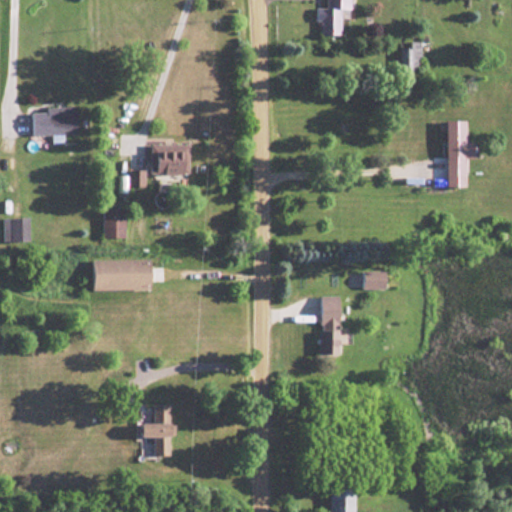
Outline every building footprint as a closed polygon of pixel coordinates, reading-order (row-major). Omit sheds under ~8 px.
[(351,18),(351,0),(327,0),(327,9),(316,9),(316,22),(321,22),(321,35),(342,36),(343,18),(351,18)] [(403,44),(403,71),(422,71),(422,44),(403,44)] [(79,134),(78,108),(30,109),(31,135),(79,134)] [(447,174),(468,174),(468,121),(447,121),(447,174)] [(151,144),(151,175),(189,175),(189,144),(151,144)] [(506,171),(505,158),(485,158),(485,172),(506,171)] [(142,186),(142,170),(126,170),(126,186),(142,186)] [(100,238),(122,237),(121,209),(99,209),(100,238)] [(1,241),(30,241),(30,219),(1,219),(1,241)] [(154,289),(154,259),(91,259),(91,289),(154,289)] [(389,288),(389,271),(361,271),(361,288),(389,288)] [(321,353),(343,353),(343,296),(322,296),(321,353)] [(155,423),(146,423),(146,437),(154,437),(154,455),(173,455),(173,436),(175,436),(175,404),(155,404),(155,423)] [(357,511),(357,489),(332,489),(332,511),(357,511)]
